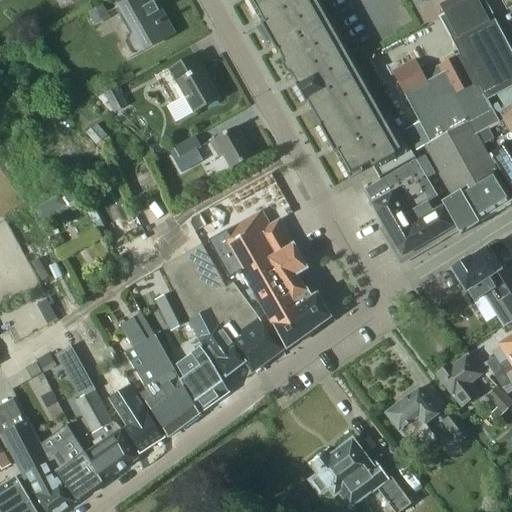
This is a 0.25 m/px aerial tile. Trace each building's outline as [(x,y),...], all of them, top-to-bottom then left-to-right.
[(162,21),(167,18),(156,0),(130,0),(117,8),(124,22),(128,20),(135,32),(127,37),(126,42),(133,55),(141,51),(142,52),(170,36),(162,21)] [(248,0),(262,24),(261,25),(279,56),(280,55),(283,60),(281,60),(284,64),(283,65),(283,67),(286,74),(289,74),(291,78),(293,77),(297,85),(296,86),(306,103),(307,103),(313,114),(311,115),(318,126),(319,125),(320,126),(319,127),(335,155),(336,154),(350,179),(372,167),(380,180),(416,159),(394,118),(379,127),(307,0),(248,0)] [(417,151),(426,146),(453,192),(455,191),(457,195),(444,202),(456,225),(462,235),(477,226),(478,221),(511,201),(511,200),(495,172),(498,170),(483,145),(477,135),(488,129),(498,123),(485,101),(511,87),(511,52),(484,0),(470,0),(438,17),(459,54),(423,73),(416,59),(393,71),(420,124),(406,131),(417,151)] [(511,7),(511,0),(501,0),(507,10),(511,7)] [(110,18),(103,5),(88,13),(95,26),(110,18)] [(169,69),(193,112),(219,97),(195,55),(169,69)] [(108,103),(114,113),(128,106),(118,88),(104,95),(108,103)] [(104,95),(99,98),(105,104),(108,103),(104,95)] [(511,104),(498,113),(511,134),(511,104)] [(97,146),(108,136),(97,124),(86,133),(97,146)] [(220,158),(224,156),(231,169),(252,157),(236,127),(211,141),(220,158)] [(477,135),(483,145),(494,139),(488,129),(477,135)] [(202,147),(195,135),(175,146),(177,150),(169,155),(173,163),(202,147)] [(511,141),(491,154),(511,188),(511,141)] [(425,156),(417,161),(427,178),(435,174),(425,156)] [(93,188),(86,184),(82,191),(90,195),(93,188)] [(73,186),(60,194),(64,201),(75,204),(81,200),(73,186)] [(248,187),(206,211),(217,232),(237,221),(239,223),(256,213),(255,211),(260,209),(250,190),(248,187)] [(456,225),(444,202),(430,210),(426,201),(405,213),(393,193),(373,204),(403,257),(456,225)] [(46,202),(33,210),(41,222),(50,216),(52,211),(46,202)] [(239,223),(208,241),(229,278),(241,271),(252,291),(250,293),(254,300),(257,298),(286,349),(330,317),(316,293),(310,297),(305,288),(296,274),(308,267),(293,241),(291,243),(278,220),(269,226),(260,211),(256,213),(239,223)] [(224,289),(221,282),(201,245),(160,267),(173,292),(189,322),(199,340),(226,376),(245,362),(253,373),(283,350),(233,283),(224,289)] [(456,267),(453,269),(466,291),(468,291),(474,302),(483,296),(504,328),(511,322),(511,276),(505,266),(500,269),(487,248),(468,260),(464,258),(456,263),(456,267)] [(171,332),(177,329),(189,322),(173,292),(155,301),(171,332)] [(142,314),(120,326),(134,349),(125,354),(148,390),(141,395),(152,411),(168,435),(169,437),(199,414),(198,412),(180,381),(142,314)] [(83,340),(94,362),(115,351),(104,329),(83,340)] [(493,375),(511,362),(511,335),(499,344),(509,359),(500,365),(495,357),(485,363),(493,375)] [(95,391),(96,391),(71,347),(55,356),(80,400),(75,403),(92,434),(102,429),(107,437),(87,450),(107,480),(139,458),(115,422),(113,423),(95,391)] [(180,381),(198,412),(228,392),(199,348),(175,365),(182,379),(180,381)] [(50,353),(37,360),(44,373),(57,366),(50,353)] [(483,375),(467,354),(452,365),(451,363),(436,375),(461,406),(479,392),(472,383),(483,375)] [(511,362),(493,375),(502,389),(511,383),(505,374),(511,369),(511,362)] [(36,363),(26,369),(32,379),(42,374),(36,363)] [(511,391),(511,383),(502,389),(501,390),(506,395),(511,391)] [(139,454),(163,438),(130,386),(110,399),(127,426),(123,428),(139,454)] [(497,419),(511,405),(511,402),(506,395),(501,390),(497,386),(486,396),(497,408),(492,413),(497,419)] [(414,432),(426,449),(437,440),(425,424),(438,413),(419,389),(385,414),(404,439),(414,432)] [(57,403),(51,392),(41,398),(47,409),(57,403)] [(16,397),(0,405),(0,436),(2,435),(31,490),(28,492),(41,511),(60,511),(76,501),(56,470),(45,451),(28,419),(22,408),(16,397)] [(471,434),(454,412),(443,420),(461,442),(471,434)] [(70,434),(45,451),(56,470),(76,501),(103,483),(83,453),(70,434)] [(377,463),(374,466),(354,439),(338,452),(334,447),(310,465),(317,474),(308,481),(321,498),(330,491),(334,497),(338,494),(349,508),(371,492),(372,494),(377,490),(394,511),(401,511),(413,504),(392,476),(389,478),(377,463)] [(0,469),(9,464),(0,447),(0,469)] [(7,487),(0,490),(0,511),(36,511),(31,503),(30,503),(12,472),(2,479),(7,487)]
